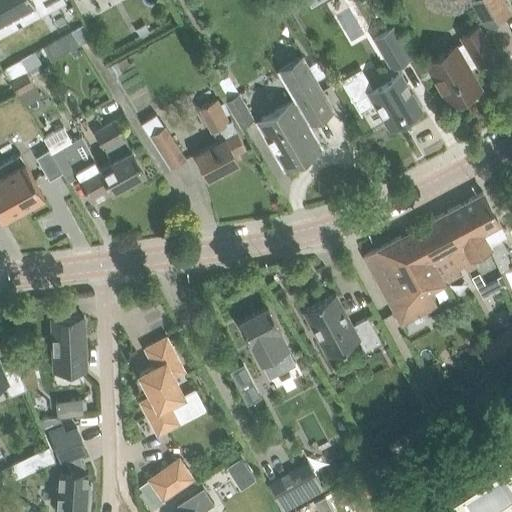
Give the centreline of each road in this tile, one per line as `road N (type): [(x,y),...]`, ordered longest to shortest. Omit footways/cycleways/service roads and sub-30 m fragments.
road 1 (tertiary): [(102,264),(315,232),(426,190),(511,142)]
road 2 (residential): [(102,264),(108,511)]
